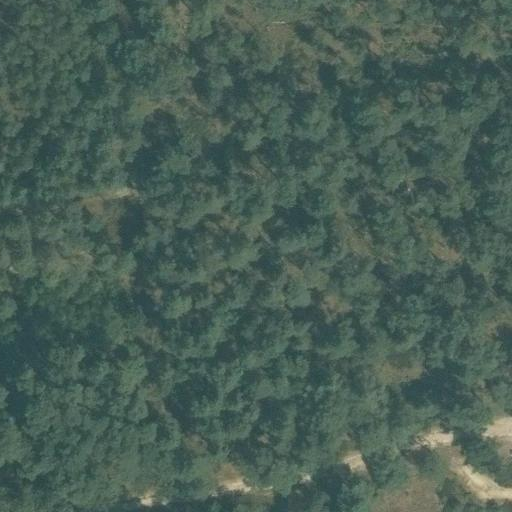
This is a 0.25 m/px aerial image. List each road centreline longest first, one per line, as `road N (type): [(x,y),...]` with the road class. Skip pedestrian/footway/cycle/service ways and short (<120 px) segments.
road 1 (track): [(273,486),(428,436),(511,428)]
road 2 (track): [(95,511),(199,489),(273,486)]
